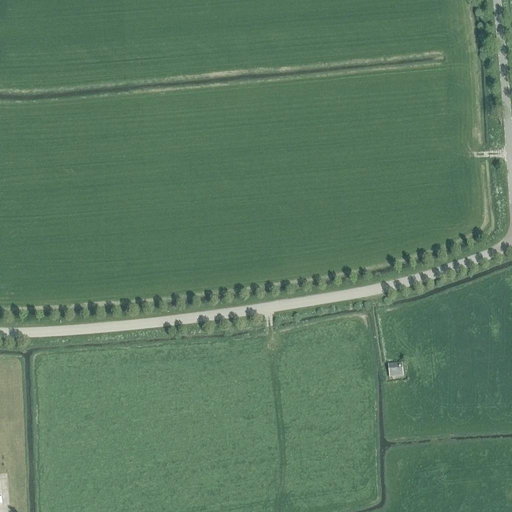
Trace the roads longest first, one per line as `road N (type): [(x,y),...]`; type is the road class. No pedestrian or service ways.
road 1 (tertiary): [(0,332),(344,295),(511,243)]
road 2 (tertiary): [(511,187),(496,0)]
